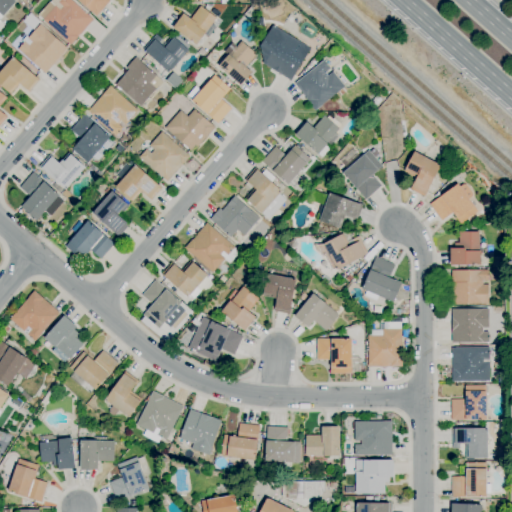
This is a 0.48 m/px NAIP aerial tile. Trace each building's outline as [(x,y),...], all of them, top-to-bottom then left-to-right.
[(0,30),(0,0),(12,0),(15,2),(0,20),(5,25),(0,30)] [(71,45),(43,20),(55,7),(50,3),(52,0),(70,0),(93,20),(71,45)] [(96,17),(85,6),(86,5),(80,0),(108,0),(110,1),(96,17)] [(197,45),(173,28),(184,14),(191,19),(201,6),(216,18),(212,24),(216,27),(209,37),(205,34),(197,45)] [(34,30),(24,21),(31,13),(41,22),(34,30)] [(46,73),(19,49),(25,42),(24,41),(27,37),(29,38),(41,24),(68,48),(46,73)] [(291,81),(263,63),(263,62),(260,46),(273,25),(311,49),(291,81)] [(170,72),(144,49),(157,34),(162,39),(159,42),(163,46),(172,36),(174,37),(175,37),(189,50),(170,72)] [(240,86),(219,67),(228,56),(224,52),(232,43),(237,46),(241,41),(257,55),(246,67),(252,73),(240,86)] [(10,94),(0,84),(0,72),(14,56),(41,80),(29,93),(25,89),(26,88),(20,83),(10,94)] [(141,107),(116,85),(124,76),(123,76),(129,70),(127,68),(136,58),(156,75),(149,83),(156,89),(141,107)] [(315,111),(308,102),(309,101),(295,84),(324,60),(330,68),(325,73),(328,76),(333,72),(344,87),(315,111)] [(176,90),(166,81),(173,73),(183,81),(176,90)] [(218,124),(192,101),(193,100),(188,95),(195,87),(200,92),(212,79),(211,79),(215,75),(230,89),(221,99),(232,109),(218,124)] [(116,136),(88,111),(110,86),(138,111),(126,125),(121,121),(118,124),(123,128),(116,136)] [(0,125),(0,91),(7,98),(0,105),(0,109),(8,116),(0,125)] [(377,106),(372,102),(377,95),(383,100),(377,106)] [(190,151),(165,128),(181,111),(188,117),(195,109),(215,127),(197,147),(195,145),(190,151)] [(87,163),(72,149),(81,139),(70,130),(84,115),(95,124),(96,124),(111,137),(108,141),(113,145),(108,151),(103,146),(98,152),(102,156),(98,160),(94,157),(87,163)] [(322,158),(296,135),(307,121),(314,127),(324,115),(327,118),(329,116),(333,119),(334,118),(342,125),(335,133),(339,136),(331,145),(328,142),(325,145),(330,149),(322,158)] [(167,182),(140,157),(147,149),(152,154),(154,150),(149,146),(162,132),(190,156),(167,182)] [(288,185),(273,172),(261,162),(275,146),(286,156),(295,146),(311,160),(288,185)] [(366,200),(355,188),(342,173),(368,150),(370,152),(373,149),(378,155),(375,158),(381,165),(382,166),(372,175),(382,186),(374,193),(366,200)] [(425,197),(417,193),(409,189),(415,178),(404,171),(415,152),(441,166),(427,192),(425,197)] [(75,206),(60,193),(64,188),(44,170),(43,170),(40,167),(50,155),(60,163),(63,160),(65,162),(71,154),(86,167),(66,189),(80,201),(75,206)] [(133,201),(116,187),(136,165),(162,188),(151,200),(147,197),(148,197),(142,191),(133,201)] [(269,219),(245,199),(255,188),(249,183),(249,184),(244,180),(256,167),(262,173),(265,169),(275,178),(272,182),(282,190),(279,194),(286,200),(269,219)] [(37,221),(21,207),(30,197),(20,188),(33,172),(44,181),(44,182),(59,195),(37,221)] [(473,194),(472,197),(469,199),(478,211),(461,224),(452,213),(441,221),(429,204),(458,183),(460,186),(463,184),(466,185),(473,194)] [(340,229),(319,221),(325,204),(308,198),(311,189),(328,196),(329,193),(361,204),(363,205),(360,213),(357,221),(352,219),(352,218),(345,215),(344,219),(340,229)] [(119,237),(93,213),(113,191),(130,206),(124,213),(133,221),(119,237)] [(231,237),(215,223),(214,224),(210,220),(219,209),(221,211),(235,196),(260,218),(244,236),(238,230),(231,237)] [(81,260),(65,246),(89,220),(115,244),(101,259),(90,250),(81,260)] [(213,273),(191,254),(191,255),(184,249),(192,239),(193,240),(198,234),(197,234),(207,223),(240,252),(229,264),(225,260),(213,273)] [(450,265),(450,248),(455,248),(455,242),(459,242),(459,231),(479,231),(479,251),(480,251),(480,265),(450,265)] [(323,244),(341,234),(346,243),(359,236),(368,253),(366,254),(366,255),(337,270),(336,268),(333,270),(325,256),(323,257),(321,254),(320,254),(318,252),(313,244),(323,244)] [(292,250),(288,243),(294,239),(298,246),(292,250)] [(393,303),(379,296),(376,302),(364,296),(366,291),(362,289),(376,257),(394,265),(389,277),(402,283),(393,303)] [(188,297),(166,278),(165,279),(161,275),(172,262),(182,270),(191,260),(208,275),(188,297)] [(256,273),(253,265),(260,262),(263,271),(256,273)] [(451,305),(451,270),(488,270),(488,281),(482,281),(482,285),(488,285),(488,304),(451,305)] [(290,314),(274,311),(274,307),(275,307),(277,296),(263,294),(267,274),(296,279),(290,309),(291,309),(290,314)] [(349,282),(345,278),(350,274),(353,278),(349,282)] [(159,329),(143,315),(151,305),(141,296),(155,280),(182,303),(179,306),(185,311),(171,327),(165,322),(159,329)] [(245,331),(221,312),(230,300),(231,301),(243,286),(259,299),(249,312),(256,317),(245,331)] [(35,341),(27,335),(32,330),(29,327),(24,332),(10,319),(29,298),(28,297),(34,291),(43,299),(59,314),(35,341)] [(326,331),(314,321),(308,327),(294,316),(313,292),(326,303),(325,304),(339,315),(326,331)] [(371,313),(372,305),(379,306),(379,313),(371,313)] [(489,343),(452,343),(452,309),(489,309),(489,328),(483,328),(483,332),(489,332),(489,343)] [(65,362),(52,351),(55,348),(45,339),(64,316),(77,327),(74,330),(78,333),(75,337),(84,344),(71,360),(69,358),(65,362)] [(216,361),(195,350),(194,352),(192,350),(192,349),(188,347),(203,317),(212,321),(213,320),(229,329),(229,330),(243,337),(234,355),(222,349),(216,361)] [(193,332),(188,328),(193,321),(198,325),(193,332)] [(402,367),(368,367),(368,335),(371,335),(371,330),(383,330),(383,329),(387,329),(387,323),(401,322),(402,367)] [(7,333),(3,330),(7,325),(11,328),(7,333)] [(351,374),(330,374),(330,365),(331,365),(331,360),(316,360),(317,339),(331,339),(351,339),(351,374)] [(8,387),(0,381),(0,340),(36,364),(26,379),(17,373),(8,387)] [(489,381),(452,382),(451,347),(489,347),(489,358),(482,358),(482,362),(489,362),(489,381)] [(33,357),(29,353),(33,348),(38,352),(33,357)] [(96,390),(76,372),(75,373),(70,368),(84,351),(94,360),(103,350),(119,364),(96,390)] [(212,368),(203,364),(205,360),(214,363),(212,368)] [(130,416),(120,409),(115,415),(114,416),(112,416),(110,414),(109,412),(109,411),(113,405),(106,399),(124,374),(136,383),(129,393),(140,401),(130,416)] [(451,420),(451,399),(465,399),(465,385),(486,385),(486,420),(451,420)] [(0,413),(0,389),(8,395),(0,407),(0,411),(1,412),(0,413)] [(158,443),(143,436),(146,430),(136,425),(153,391),(184,407),(166,441),(162,439),(160,438),(158,443)] [(209,456),(191,449),(193,443),(179,438),(190,409),(221,421),(211,448),(212,449),(209,456)] [(392,455),(355,455),(355,451),(356,451),(356,448),(354,448),(354,444),(361,444),(361,441),(354,441),(354,421),(391,421),(392,455)] [(255,461),(228,457),(221,456),(221,453),(216,452),(217,446),(223,446),(224,435),(237,437),(239,423),(260,426),(258,440),(255,461)] [(301,463),(265,462),(266,427),(288,427),(287,441),(301,442),(301,463)] [(306,456),(305,445),(302,445),(302,440),(305,440),(305,436),(322,435),(322,427),(339,427),(340,456),(324,456),(306,456)] [(488,459),(465,459),(465,444),(460,444),(460,449),(453,449),(453,428),(488,428),(488,459)] [(59,470),(58,465),(53,466),(52,461),(42,463),(39,442),(58,440),(58,439),(72,437),(76,468),(59,470)] [(98,470),(80,470),(80,440),(96,440),(96,441),(115,441),(115,462),(98,462),(98,470)] [(117,501),(109,482),(123,477),(118,464),(137,457),(150,488),(117,501)] [(41,502),(28,498),(8,491),(17,465),(16,465),(19,458),(39,465),(35,478),(48,483),(41,502)] [(385,494),(355,494),(355,474),(354,474),(353,470),(356,470),(356,460),(393,460),(393,477),(389,477),(389,482),(384,482),(385,494)] [(487,497),(467,498),(467,497),(451,497),(451,476),(465,476),(465,474),(459,474),(459,466),(465,466),(465,463),(486,463),(487,497)] [(304,507),(282,497),(281,481),(324,481),(325,493),(304,507)] [(203,511),(201,501),(235,495),(237,511),(203,511)] [(260,511),(267,498),(293,511),(292,511),(260,511)] [(356,511),(356,503),(390,503),(390,511),(356,511)] [(450,511),(451,503),(482,505),(481,511),(450,511)]
